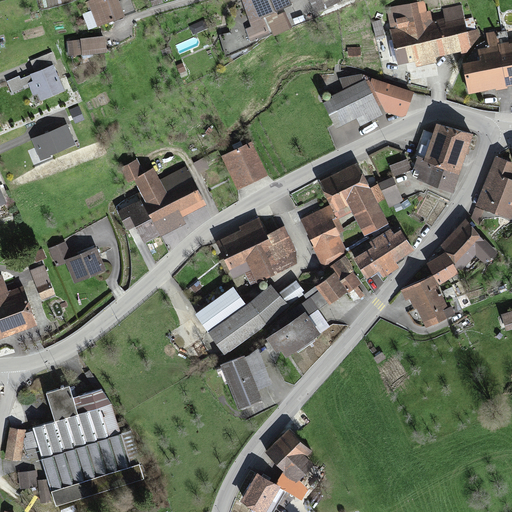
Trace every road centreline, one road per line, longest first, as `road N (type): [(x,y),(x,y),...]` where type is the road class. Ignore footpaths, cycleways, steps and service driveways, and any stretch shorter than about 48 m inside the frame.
road 1 (tertiary): [(9,365),(72,343),(217,221),(410,121),(444,112),(489,131)]
road 2 (tertiary): [(219,511),(249,450),(451,216),(489,131)]
